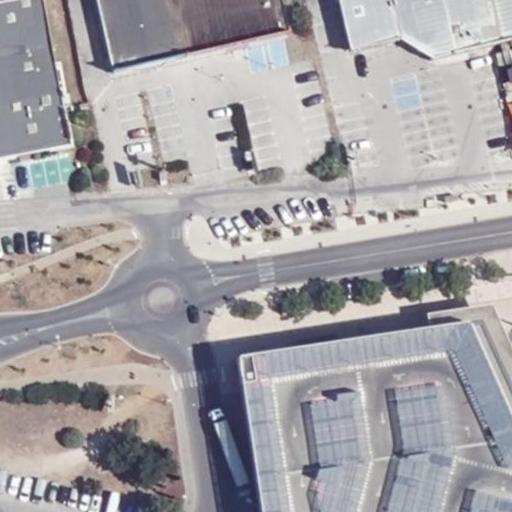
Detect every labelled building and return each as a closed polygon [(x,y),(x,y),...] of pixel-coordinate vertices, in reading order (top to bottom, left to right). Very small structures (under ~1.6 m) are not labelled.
[(0,160),(69,148),(41,0),(23,0),(0,4),(0,160)] [(96,0),(113,73),(161,63),(185,58),(171,0),(96,0)] [(171,0),(185,58),(288,35),(280,0),(171,0)] [(499,47),(511,43),(511,0),(336,0),(349,55),(399,43),(430,63),(499,47)] [(511,511),(511,399),(472,307),(226,342),(249,511),(511,511)]
